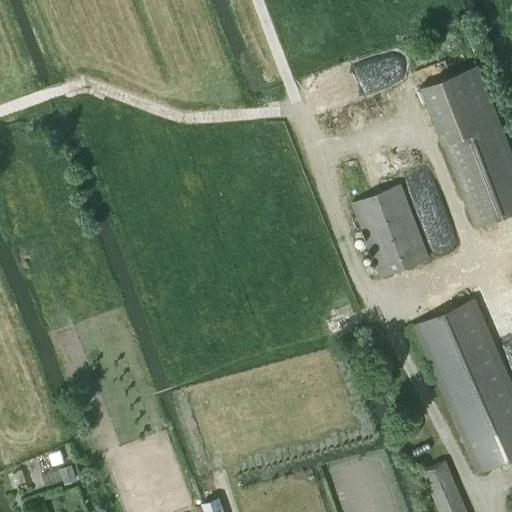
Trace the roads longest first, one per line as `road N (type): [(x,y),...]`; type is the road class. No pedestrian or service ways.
road 1 (track): [(470,478),(375,308),(255,0)]
road 2 (track): [(297,106),(183,119),(85,84),(0,113)]
